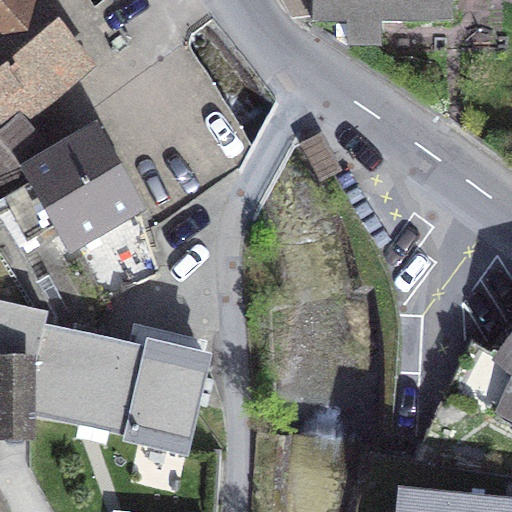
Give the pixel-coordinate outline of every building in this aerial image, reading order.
[(86,69),(26,0),(0,0),(0,190),(5,196),(29,175),(27,172),(50,158),(21,124),(86,69)] [(282,0),(292,16),(313,18),(313,24),(349,24),(350,48),(379,48),(379,35),(379,24),(451,24),(451,0),(282,0)] [(301,140),(322,178),(339,169),(318,131),(301,140)] [(140,212),(95,132),(50,158),(27,172),(29,175),(34,184),(0,203),(0,216),(18,248),(58,227),(72,251),(140,212)] [(109,433),(189,451),(209,367),(201,365),(178,359),(130,348),(44,327),(47,315),(0,304),(0,355),(35,364),(33,415),(80,426),(94,429),(109,433)] [(178,359),(201,365),(207,344),(135,327),(130,348),(178,359)] [(511,338),(506,333),(496,349),(511,362),(511,387),(498,414),(511,420),(511,338)] [(30,364),(0,364),(0,436),(30,436),(30,364)] [(76,445),(105,452),(109,433),(94,429),(80,426),(76,445)] [(511,511),(511,491),(510,507),(400,496),(398,511),(511,511)]
